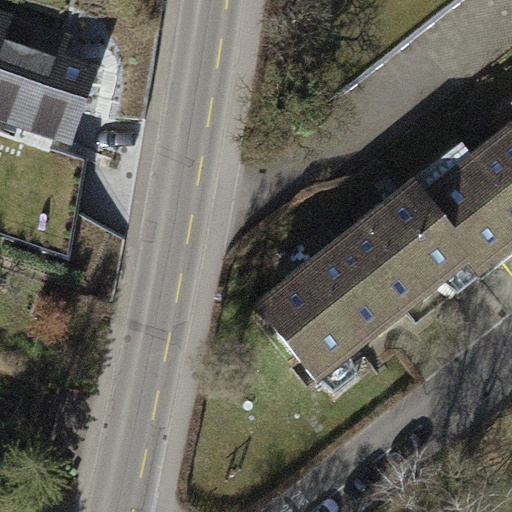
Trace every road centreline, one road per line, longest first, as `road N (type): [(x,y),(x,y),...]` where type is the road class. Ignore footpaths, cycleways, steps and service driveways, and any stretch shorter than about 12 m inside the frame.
road 1 (tertiary): [(212,0),(119,511)]
road 2 (residential): [(290,511),(511,341)]
